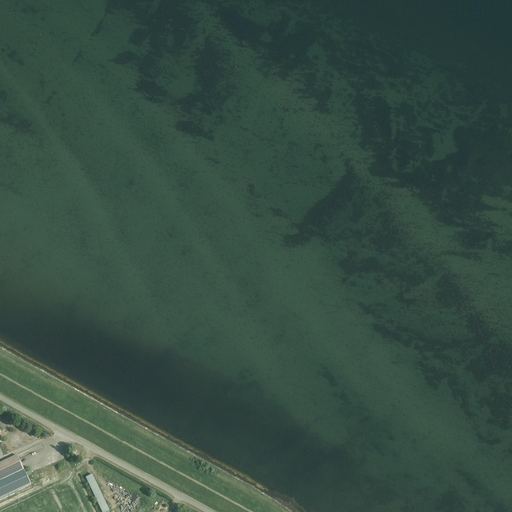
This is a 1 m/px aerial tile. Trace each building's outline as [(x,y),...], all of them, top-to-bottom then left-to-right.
[(0,499),(31,485),(24,471),(17,456),(0,463),(0,499)] [(51,473),(52,473),(53,473),(54,473),(55,472),(56,471),(56,470),(56,469),(56,468),(55,467),(55,466),(54,466),(53,465),(52,465),(51,465),(50,465),(50,466),(49,466),(48,467),(48,468),(48,469),(48,470),(48,471),(49,472),(49,473),(50,473),(51,473)] [(31,485),(0,499),(0,511),(86,511),(66,468),(31,485)] [(43,478),(44,478),(44,477),(45,477),(46,477),(47,476),(47,475),(48,475),(48,474),(48,473),(48,472),(47,471),(47,470),(46,470),(45,470),(45,469),(44,469),(43,469),(42,469),(42,470),(41,470),(41,471),(40,471),(40,472),(40,473),(40,474),(40,475),(40,476),(41,476),(41,477),(42,477),(43,477),(43,478)] [(35,480),(36,480),(37,480),(38,479),(39,478),(39,477),(39,476),(39,475),(39,474),(39,473),(38,473),(38,472),(37,472),(36,472),(35,472),(34,472),(33,472),(33,473),(32,473),(32,474),(31,475),(31,476),(31,477),(32,478),(32,479),(33,479),(34,480),(35,480)] [(85,477),(101,511),(107,511),(109,511),(92,474),(85,477)]
